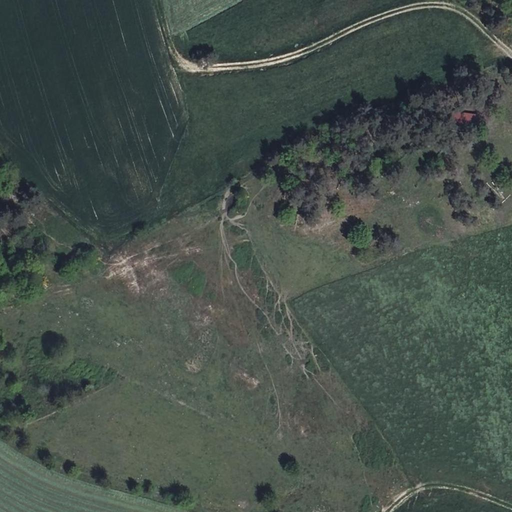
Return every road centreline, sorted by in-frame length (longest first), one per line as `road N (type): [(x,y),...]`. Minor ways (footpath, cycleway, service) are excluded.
road 1 (track): [(511,50),(469,9),(435,1),(282,60),(171,60),(154,0)]
road 2 (track): [(284,511),(0,428)]
